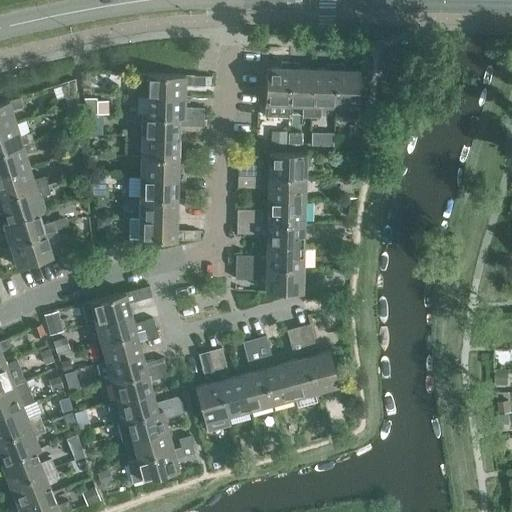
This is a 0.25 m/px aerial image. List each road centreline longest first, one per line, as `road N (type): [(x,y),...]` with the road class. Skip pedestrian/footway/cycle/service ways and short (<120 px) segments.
road 1 (residential): [(154,267),(218,253),(232,49),(227,2)]
road 2 (tertiary): [(227,2),(511,6)]
road 3 (residential): [(303,304),(174,335),(154,267)]
road 4 (residential): [(0,320),(154,267)]
road 5 (tertiary): [(0,29),(144,0)]
